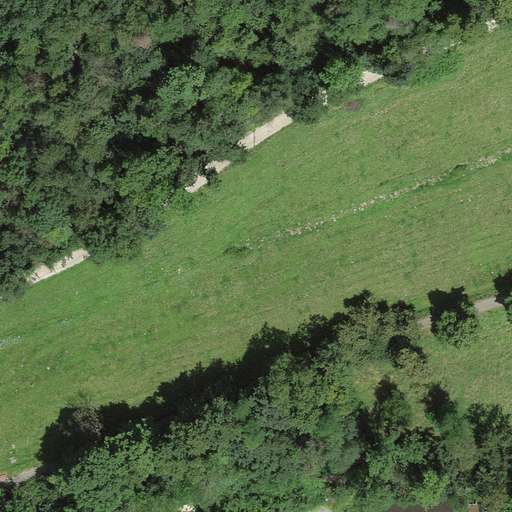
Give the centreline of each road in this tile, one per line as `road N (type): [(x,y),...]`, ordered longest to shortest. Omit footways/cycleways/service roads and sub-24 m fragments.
road 1 (track): [(0,290),(100,245),(316,98),(511,10)]
road 2 (track): [(0,492),(511,295)]
